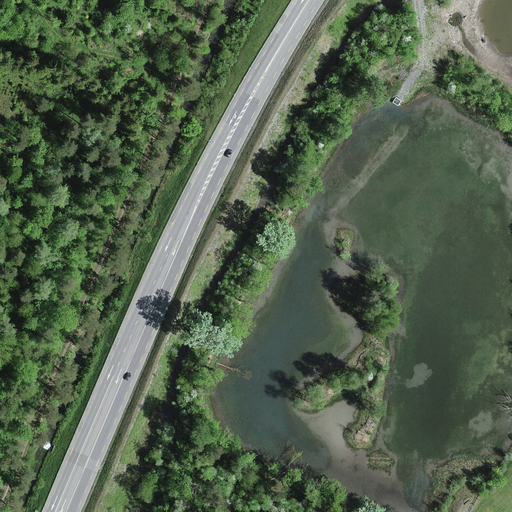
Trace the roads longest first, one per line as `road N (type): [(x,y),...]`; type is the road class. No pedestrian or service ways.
road 1 (track): [(37,0),(63,40),(137,51),(162,77),(125,189),(91,209),(68,284),(15,375),(0,441)]
road 2 (primary): [(310,0),(244,110),(174,253)]
road 3 (primary): [(63,511),(174,253)]
